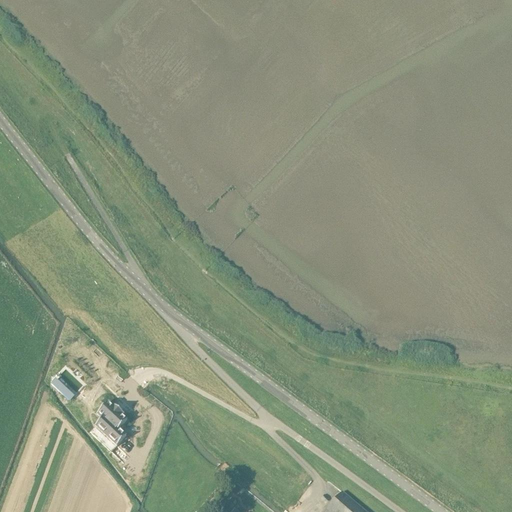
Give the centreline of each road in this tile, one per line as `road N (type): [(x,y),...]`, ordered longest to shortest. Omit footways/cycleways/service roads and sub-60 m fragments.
road 1 (unclassified): [(177,319),(442,511)]
road 2 (residential): [(177,319),(234,386),(402,511)]
road 3 (unclassified): [(0,120),(94,236),(177,319)]
